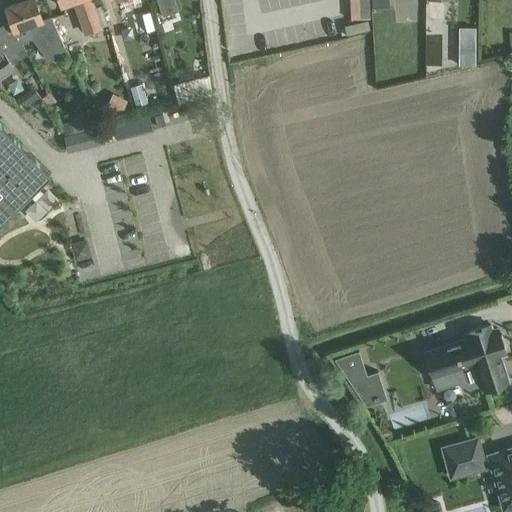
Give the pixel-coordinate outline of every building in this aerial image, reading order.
[(42,20),(34,0),(23,0),(5,7),(13,31),(28,25),(33,40),(49,62),(56,57),(55,56),(65,50),(51,17),(42,20)] [(58,0),(59,1),(61,6),(72,2),(84,35),(101,29),(91,0),(58,0)] [(178,11),(174,0),(157,0),(163,16),(178,11)] [(0,78),(10,72),(10,69),(9,66),(12,64),(11,63),(0,47),(0,78)] [(142,83),(130,86),(137,109),(148,105),(142,83)] [(39,107),(33,114),(45,123),(50,117),(39,107)] [(64,135),(96,127),(88,109),(82,111),(73,118),(74,120),(61,124),(64,135)] [(162,113),(154,115),(157,126),(165,124),(162,113)] [(148,115),(114,124),(117,138),(152,129),(148,115)] [(0,223),(30,194),(38,186),(50,175),(29,154),(25,158),(17,150),(22,146),(11,135),(7,139),(0,132),(0,129),(3,127),(0,124),(0,223)] [(99,128),(65,137),(68,150),(103,142),(99,128)] [(184,176),(158,181),(160,191),(186,186),(184,176)] [(465,337),(423,350),(432,378),(436,389),(457,382),(468,388),(481,384),(482,390),(509,381),(500,355),(506,353),(504,347),(506,346),(502,333),(500,334),(498,327),(492,329),(490,323),(464,332),(465,337)] [(357,349),(333,357),(364,404),(385,397),(377,371),(365,375),(357,349)] [(477,437),(442,447),(450,476),(491,465),(491,467),(497,465),(503,486),(497,487),(503,508),(511,505),(511,446),(482,456),(477,437)] [(442,511),(438,499),(420,504),(421,511),(442,511)]
